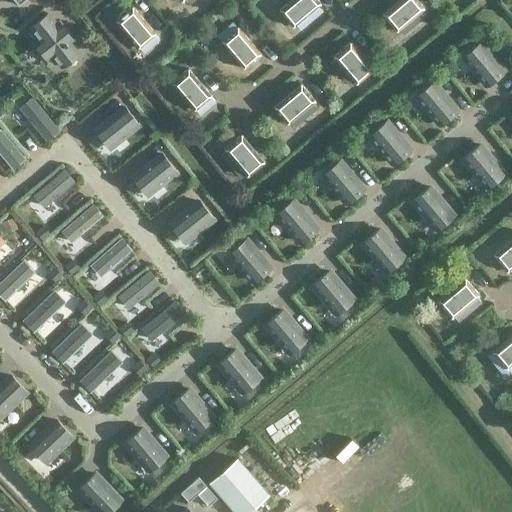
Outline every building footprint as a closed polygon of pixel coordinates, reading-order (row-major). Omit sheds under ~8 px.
[(317,0),(289,0),(278,10),(293,26),(320,3),(317,0)] [(398,0),(382,14),(396,31),(424,8),(416,0),(398,0)] [(115,20),(138,48),(155,34),(132,6),(115,20)] [(72,40),(59,25),(56,27),(46,16),(30,29),(40,41),(35,46),(47,61),(52,56),(62,68),(79,54),(69,42),(72,40)] [(220,41),(243,68),(260,53),(237,26),(220,41)] [(332,56),(356,83),(373,69),(349,41),(332,56)] [(487,85),(503,71),(479,42),(462,56),(487,85)] [(171,82),(194,110),(211,95),(188,68),(171,82)] [(440,124),(456,110),(432,81),(416,95),(440,124)] [(273,106),(287,123),(314,100),(300,83),(273,106)] [(31,97),(19,107),(46,141),(59,131),(31,97)] [(86,126),(100,142),(129,118),(115,102),(86,126)] [(369,134),(393,163),(409,150),(385,121),(369,134)] [(0,130),(0,153),(12,168),(24,158),(0,130)] [(247,176),(264,161),(240,134),(223,148),(247,176)] [(503,173),(478,144),(462,157),(487,186),(503,173)] [(128,179),(142,195),(170,170),(157,154),(128,179)] [(338,160),(322,173),(346,202),(363,189),(338,160)] [(64,169),(34,195),(44,207),(74,181),(64,169)] [(428,186),(412,200),(436,229),(452,215),(428,186)] [(300,242),(316,228),(292,199),(275,213),(300,242)] [(104,215),(94,204),(62,231),(72,243),(104,215)] [(170,231),(183,248),(212,223),(198,207),(170,231)] [(402,257),(378,228),(362,242),(386,271),(402,257)] [(507,271),(509,269),(511,266),(511,237),(492,254),(507,271)] [(121,238),(91,265),(100,276),(131,249),(121,238)] [(229,252),(253,281),(269,267),(245,238),(229,252)] [(24,260),(0,283),(0,295),(5,301),(35,272),(24,260)] [(352,299),(328,270),(312,284),(336,313),(352,299)] [(148,271),(117,296),(126,308),(158,282),(148,271)] [(451,318),(453,316),(479,295),(464,278),(437,301),(451,318)] [(55,292),(24,321),(35,332),(66,303),(55,292)] [(141,330),(150,341),(184,313),(175,302),(141,330)] [(305,338),(281,309),(265,323),(289,352),(305,338)] [(82,325),(53,353),(63,364),(93,336),(82,325)] [(511,334),(492,351),(492,352),(506,368),(511,362),(511,334)] [(242,391),(259,378),(234,349),(218,362),(242,391)] [(112,352),(81,382),(92,393),(123,363),(112,352)] [(0,385),(0,414),(25,390),(11,375),(0,385)] [(196,431),(212,417),(187,388),(171,402),(196,431)] [(29,446),(44,461),(71,435),(57,420),(29,446)] [(124,441),(149,470),(165,456),(141,427),(124,441)] [(247,511),(268,494),(236,457),(209,481),(235,511),(247,511)] [(101,511),(107,511),(120,500),(94,473),(78,487),(101,511)]
